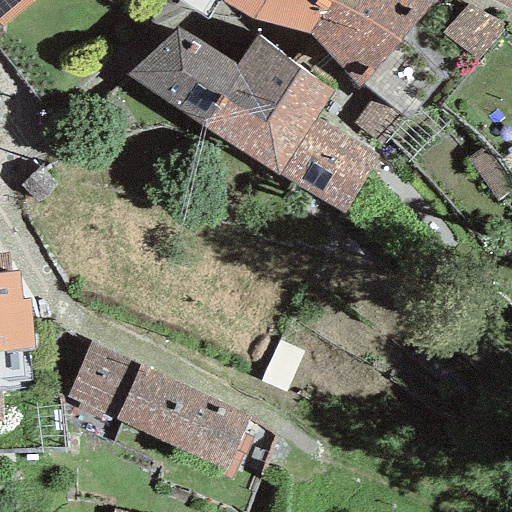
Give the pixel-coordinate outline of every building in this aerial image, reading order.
[(0,0),(0,15),(17,0),(0,0)] [(241,0),(255,9),(260,0),(241,0)] [(260,0),(255,9),(335,54),(372,0),(260,0)] [(372,0),(335,54),(406,105),(433,73),(399,35),(426,0),(372,0)] [(264,118),(296,71),(254,44),(235,72),(173,32),(135,71),(204,116),(220,91),(264,118)] [(220,91),(204,116),(339,204),(370,159),(306,115),(324,90),(296,71),(264,118),(220,91)] [(0,383),(27,382),(24,300),(12,300),(11,276),(0,275),(0,383)] [(146,427),(167,382),(92,348),(71,393),(146,427)] [(221,462),(242,416),(167,382),(146,427),(221,462)]
